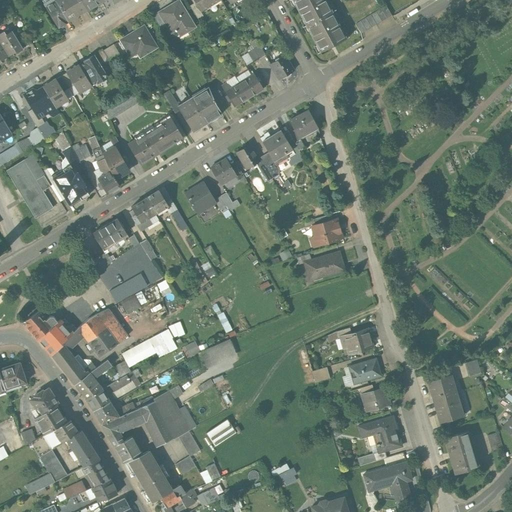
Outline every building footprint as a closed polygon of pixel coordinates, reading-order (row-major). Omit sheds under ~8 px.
[(80,0),(56,0),(56,1),(68,22),(87,10),(80,0)] [(80,0),(87,10),(103,0),(80,0)] [(179,0),(161,11),(159,12),(166,25),(165,25),(170,33),(178,29),(186,33),(196,27),(179,0)] [(193,0),(196,4),(201,12),(210,6),(209,4),(215,0),(193,0)] [(292,0),(306,25),(332,11),(325,0),(292,0)] [(68,22),(56,1),(45,7),(58,28),(68,22)] [(201,12),(196,4),(191,8),(197,19),(203,15),(201,12)] [(386,6),(355,24),(361,34),(392,15),(386,6)] [(166,25),(159,12),(161,11),(160,10),(152,15),(161,28),(165,25),(166,25)] [(320,52),(346,38),(332,11),(306,25),(320,52)] [(144,26),(120,40),(128,53),(135,49),(140,57),(157,47),(144,26)] [(6,34),(4,31),(0,33),(0,43),(8,56),(15,52),(16,53),(23,49),(12,31),(6,34)] [(32,44),(24,31),(19,35),(26,47),(32,44)] [(8,56),(0,43),(0,62),(2,62),(1,61),(8,56)] [(114,45),(103,51),(108,60),(110,63),(121,56),(114,45)] [(264,55),(258,45),(253,48),(253,49),(259,58),(264,55)] [(102,49),(92,56),(93,57),(99,65),(108,60),(103,51),(102,49)] [(259,58),(253,49),(248,53),(253,62),(259,58)] [(284,56),(270,64),(279,79),(293,71),(284,56)] [(99,65),(93,57),(85,62),(86,63),(80,67),(89,82),(90,84),(95,81),(98,82),(105,78),(106,74),(104,71),(101,70),(99,65)] [(79,65),(66,73),(76,90),(89,82),(80,67),(79,65)] [(76,90),(66,73),(61,76),(71,93),(76,90)] [(254,74),(239,83),(248,98),(263,89),(254,74)] [(71,93),(61,76),(56,79),(68,99),(73,96),(71,93)] [(68,99),(56,79),(43,87),(55,107),(56,106),(54,103),(65,97),(67,100),(68,99)] [(239,83),(230,88),(227,83),(222,86),(235,107),(248,98),(239,83)] [(60,115),(43,87),(34,93),(32,89),(24,94),(27,100),(35,103),(33,108),(39,118),(41,117),(42,119),(48,116),(53,119),(60,115)] [(208,89),(192,99),(191,98),(190,98),(206,124),(211,121),(212,121),(217,118),(222,114),(215,103),(211,92),(208,87),(207,88),(208,89)] [(222,99),(216,89),(211,92),(215,103),(222,99)] [(133,91),(104,109),(109,120),(139,102),(133,91)] [(169,91),(163,94),(174,113),(179,110),(177,106),(178,106),(169,91)] [(190,99),(178,106),(178,105),(178,106),(177,106),(179,110),(193,132),(206,124),(190,98),(190,99)] [(308,110),(289,120),(294,130),(299,137),(308,132),(309,134),(318,129),(317,127),(308,110)] [(0,141),(12,134),(0,114),(0,141)] [(161,124),(136,140),(135,139),(127,144),(140,164),(183,138),(170,117),(160,123),(161,124)] [(280,130),(270,136),(268,133),(260,138),(262,141),(262,142),(275,163),(276,164),(277,163),(277,164),(287,158),(286,157),(288,156),(284,151),(290,147),(290,148),(291,148),(287,141),(292,138),(289,133),(288,131),(283,134),(280,130)] [(299,137),(294,130),(289,133),(292,138),(295,143),(301,140),(299,137)] [(31,136),(0,153),(0,163),(1,165),(37,146),(31,136)] [(100,148),(94,136),(90,138),(92,143),(90,144),(93,150),(100,148)] [(124,152),(115,137),(110,140),(114,148),(115,148),(119,155),(124,152)] [(250,144),(236,152),(246,169),(259,161),(260,161),(258,159),(250,144)] [(79,148),(73,151),(79,162),(91,156),(86,145),(79,148)] [(73,151),(71,148),(71,147),(62,152),(70,165),(72,167),(76,173),(78,172),(83,169),(79,162),(73,151)] [(103,155),(100,148),(93,150),(92,150),(100,169),(94,172),(96,175),(95,176),(100,183),(97,185),(100,189),(103,188),(107,194),(119,186),(115,179),(110,171),(103,155)] [(114,148),(103,155),(110,171),(115,179),(129,171),(119,155),(115,148),(114,148)] [(275,163),(269,152),(263,155),(270,166),(272,164),(273,165),(275,163)] [(270,166),(263,155),(258,159),(260,161),(259,161),(264,170),(270,166)] [(226,158),(210,168),(220,184),(228,179),(227,177),(234,172),(226,158)] [(36,180),(24,160),(7,170),(41,226),(66,210),(44,175),(36,180)] [(264,170),(262,171),(267,181),(279,175),(273,165),(272,164),(270,166),(264,170)] [(76,173),(72,167),(70,165),(62,169),(64,172),(53,179),(69,204),(80,198),(81,200),(89,195),(87,193),(88,192),(84,186),(86,185),(78,172),(76,173)] [(203,182),(184,193),(197,214),(198,214),(197,212),(208,206),(209,207),(216,202),(215,200),(203,182)] [(159,190),(146,198),(155,214),(168,206),(159,190)] [(226,193),(221,197),(226,206),(232,203),(226,193)] [(221,197),(215,200),(216,202),(220,210),(226,206),(221,197)] [(146,198),(131,207),(134,212),(132,214),(133,216),(132,217),(141,231),(159,220),(155,214),(146,198)] [(177,209),(171,213),(177,222),(182,219),(177,209)] [(331,214),(314,219),(315,225),(333,220),(331,214)] [(117,219),(111,222),(111,221),(105,225),(114,241),(127,234),(117,219)] [(315,225),(312,226),(315,236),(311,237),(314,246),(342,238),(337,219),(333,220),(315,225)] [(105,225),(99,229),(99,230),(93,233),(102,249),(114,241),(105,225)] [(134,235),(128,239),(134,247),(139,244),(134,235)] [(146,240),(140,243),(147,255),(153,251),(146,240)] [(106,252),(100,256),(106,266),(112,262),(106,252)] [(339,252),(304,262),(309,280),(344,270),(339,252)] [(67,255),(48,264),(53,273),(72,264),(67,255)] [(100,256),(94,259),(100,270),(106,266),(100,256)] [(130,314),(151,303),(144,290),(123,301),(130,314)] [(127,337),(108,309),(97,314),(118,343),(127,337)] [(46,320),(38,312),(25,321),(24,325),(36,338),(43,332),(44,333),(58,322),(53,317),(50,316),(46,320)] [(118,343),(97,314),(95,315),(88,319),(79,328),(84,335),(99,357),(118,343)] [(58,322),(44,333),(43,332),(36,338),(52,355),(62,345),(61,344),(79,328),(73,320),(65,327),(59,320),(58,322)] [(349,326),(336,331),(338,337),(344,336),(344,335),(351,333),(349,326)] [(79,328),(61,344),(62,345),(63,345),(68,351),(84,335),(79,328)] [(173,329),(124,350),(130,366),(160,353),(161,356),(180,348),(173,329)] [(351,333),(344,335),(344,336),(349,353),(372,347),(367,329),(351,333)] [(228,339),(198,352),(205,370),(236,355),(228,339)] [(78,365),(68,351),(63,345),(62,345),(52,355),(75,385),(90,373),(96,369),(93,365),(90,364),(86,368),(82,362),(78,365)] [(374,359),(349,366),(354,384),(381,376),(378,366),(376,367),(374,359)] [(477,359),(465,363),(468,377),(481,373),(477,359)] [(96,369),(90,373),(94,379),(110,367),(108,365),(106,366),(106,365),(108,363),(107,361),(104,363),(103,362),(96,369)] [(20,363),(0,369),(0,374),(5,390),(26,383),(20,363)] [(326,367),(312,371),(315,382),(330,378),(326,367)] [(90,373),(75,385),(86,399),(102,389),(94,379),(90,373)] [(102,389),(86,399),(93,411),(109,402),(114,399),(111,393),(130,382),(128,379),(126,375),(117,380),(102,389)] [(450,375),(428,381),(440,423),(466,415),(459,391),(455,392),(450,375)] [(210,379),(197,388),(200,392),(213,383),(210,379)] [(178,385),(168,391),(171,397),(181,391),(178,385)] [(372,385),(360,388),(362,394),(374,390),(372,385)] [(362,394),(367,411),(390,404),(385,387),(362,394)] [(48,388),(44,392),(43,390),(33,396),(34,397),(30,400),(36,410),(39,408),(42,414),(55,406),(58,403),(48,388)] [(153,398),(155,401),(173,438),(174,438),(178,436),(182,434),(188,430),(189,430),(171,397),(168,391),(153,398)] [(142,399),(133,403),(135,409),(138,408),(155,401),(153,398),(153,397),(143,401),(142,399)] [(155,401),(138,408),(143,420),(157,446),(173,438),(155,401)] [(109,402),(93,411),(101,424),(136,410),(135,409),(133,403),(114,410),(109,402)] [(42,414),(34,419),(44,435),(66,423),(55,406),(42,414)] [(136,410),(101,424),(114,446),(122,441),(117,430),(143,420),(138,408),(135,409),(136,410)] [(390,417),(357,427),(360,438),(373,435),(376,446),(378,445),(380,451),(381,452),(384,451),(401,446),(397,433),(395,433),(390,417)] [(511,417),(509,421),(508,420),(503,426),(502,426),(502,427),(511,435),(511,417)] [(227,419),(205,433),(214,447),(236,432),(227,419)] [(66,423),(44,435),(53,448),(67,439),(77,432),(70,420),(66,423)] [(32,430),(21,433),(25,446),(33,441),(35,440),(32,430)] [(77,432),(67,439),(85,466),(98,459),(99,459),(80,430),(77,432)] [(200,450),(188,430),(182,434),(178,436),(189,456),(190,457),(200,450)] [(468,431),(445,438),(455,473),(478,467),(468,431)] [(498,433),(487,436),(492,452),(503,449),(498,433)] [(35,440),(33,441),(43,457),(52,451),(43,436),(35,440)] [(122,441),(114,446),(123,463),(128,461),(142,454),(132,436),(122,441)] [(171,491),(148,451),(142,454),(128,461),(152,502),(160,497),(171,491)] [(380,451),(372,454),(374,461),(386,458),(384,451),(381,452),(380,451)] [(189,456),(175,465),(181,475),(195,466),(190,457),(189,456)] [(85,466),(82,468),(85,474),(88,472),(96,486),(109,479),(98,459),(85,466)] [(57,468),(52,471),(52,472),(48,475),(52,483),(63,478),(79,469),(76,464),(74,461),(58,469),(57,468)] [(406,461),(386,468),(387,470),(364,477),(367,489),(390,481),(399,511),(413,506),(405,481),(411,479),(406,461)] [(297,467),(291,469),(289,464),(275,469),(280,481),(299,473),(297,467)] [(48,475),(25,486),(30,494),(52,483),(48,475)] [(96,486),(88,489),(85,490),(78,494),(83,502),(96,497),(98,502),(117,494),(109,479),(96,486)] [(82,484),(64,492),(67,498),(78,494),(85,490),(82,484)] [(179,486),(172,490),(176,498),(183,494),(179,486)] [(171,491),(160,497),(166,507),(163,508),(164,511),(169,511),(172,511),(169,505),(180,499),(182,502),(191,497),(187,492),(183,494),(176,498),(172,490),(171,491)] [(191,497),(182,502),(185,507),(194,502),(191,497)] [(328,502),(325,500),(319,502),(318,505),(311,507),(312,511),(347,511),(343,497),(328,502)] [(124,499),(112,504),(113,507),(115,511),(120,511),(130,508),(124,499)]
